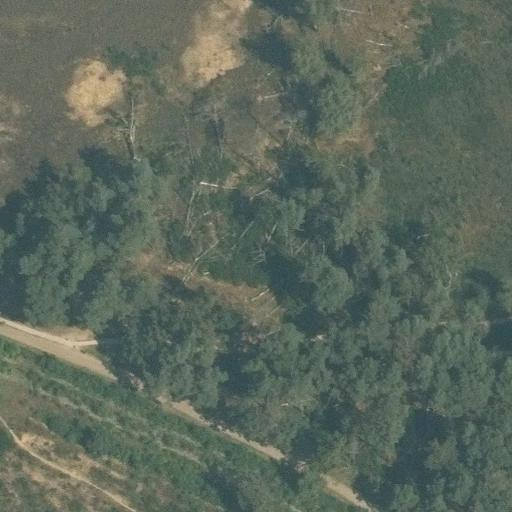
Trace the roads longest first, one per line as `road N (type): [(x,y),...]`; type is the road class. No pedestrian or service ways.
road 1 (track): [(511,321),(0,319)]
road 2 (unknown): [(361,511),(0,335)]
road 3 (track): [(8,335),(367,511)]
